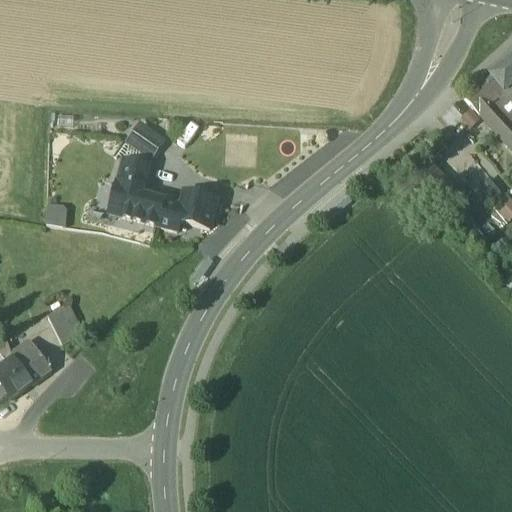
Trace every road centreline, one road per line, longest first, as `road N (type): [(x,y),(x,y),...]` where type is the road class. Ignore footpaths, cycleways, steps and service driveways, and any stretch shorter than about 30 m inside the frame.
road 1 (tertiary): [(378,138),(272,228),(216,293),(183,354),(162,457)]
road 2 (tertiary): [(378,138),(422,103),(454,61),(480,0)]
road 3 (unclassified): [(0,450),(162,457)]
road 4 (tertiary): [(437,0),(422,55),(378,138)]
